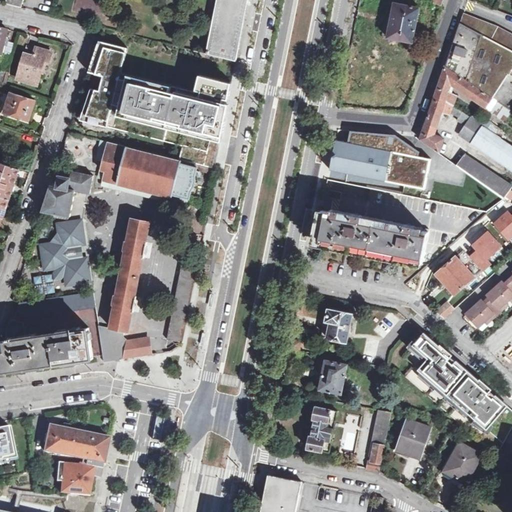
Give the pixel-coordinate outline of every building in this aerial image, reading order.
[(6,0),(5,4),(20,8),(22,0),(6,0)] [(217,0),(207,54),(236,61),(248,0),(217,0)] [(388,37),(413,42),(420,8),(395,3),(388,37)] [(460,23),(511,49),(511,33),(499,27),(464,13),(460,23)] [(511,49),(460,23),(446,66),(493,97),(497,100),(510,108),(511,103),(511,49)] [(128,48),(100,41),(91,72),(104,77),(100,91),(91,90),(81,120),(217,154),(227,103),(225,102),(225,99),(228,99),(232,83),(202,75),(197,92),(122,73),(128,48)] [(37,48),(34,57),(25,55),(18,79),(37,85),(45,60),(50,61),(52,52),(37,48)] [(436,94),(498,136),(502,130),(456,99),(458,93),(450,91),(452,85),(486,107),(493,97),(446,66),(436,94)] [(12,93),(5,112),(29,120),(35,101),(12,93)] [(426,124),(437,128),(443,112),(450,114),(451,113),(460,117),(458,121),(466,125),(461,135),(511,169),(511,144),(498,136),(436,94),(426,124)] [(497,100),(491,110),(506,121),(511,112),(511,109),(510,109),(510,108),(497,100)] [(423,131),(435,134),(437,128),(426,124),(425,127),(423,131)] [(337,140),(331,169),(424,188),(430,160),(418,157),(419,152),(396,135),(351,131),(350,143),(337,140)] [(420,139),(428,145),(440,153),(444,140),(434,137),(435,134),(423,131),(422,136),(420,139)] [(108,142),(102,169),(105,170),(104,178),(174,195),(174,194),(191,197),(193,189),(196,184),(197,179),(196,174),(199,166),(182,163),(183,160),(108,142)] [(511,188),(511,184),(465,154),(456,164),(489,188),(504,198),(505,198),(507,199),(511,190),(511,188)] [(0,196),(9,200),(17,176),(20,169),(0,162),(0,196)] [(28,179),(30,173),(30,172),(29,172),(20,169),(17,176),(27,179),(28,179)] [(51,184),(42,211),(71,216),(76,191),(92,194),(95,175),(72,170),(71,177),(60,174),(59,186),(51,184)] [(326,189),(325,196),(342,200),(343,193),(326,189)] [(0,226),(9,200),(0,196),(0,226)] [(430,229),(331,209),(331,212),(322,210),(316,242),(422,264),(430,229)] [(511,215),(508,211),(493,224),(508,241),(511,237),(511,215)] [(104,362),(119,359),(126,330),(129,331),(134,311),(135,312),(138,295),(137,295),(144,257),(146,257),(149,241),(147,241),(151,222),(133,218),(129,242),(128,241),(126,249),(127,250),(118,295),(116,295),(115,303),(116,303),(112,328),(99,325),(104,362)] [(72,220),(83,228),(82,219),(72,220)] [(57,223),(59,232),(52,243),(41,244),(45,269),(54,268),(56,269),(54,272),(55,279),(61,278),(63,275),(65,276),(76,284),(91,281),(87,257),(79,258),(77,245),(85,244),(83,228),(72,220),(57,223)] [(476,251),(470,257),(483,271),(491,265),(488,260),(502,247),(488,231),(471,246),(476,251)] [(468,282),(475,276),(457,256),(436,274),(444,283),(447,281),(457,292),(468,282)] [(198,267),(182,264),(169,339),(183,342),(198,267)] [(65,276),(66,285),(76,284),(65,276)] [(489,297),(500,309),(506,303),(510,300),(511,301),(511,280),(510,278),(505,283),(489,297)] [(489,297),(505,283),(503,281),(487,295),(489,297)] [(300,295),(325,300),(327,290),(302,285),(300,295)] [(19,302),(16,312),(29,316),(96,306),(94,291),(19,302)] [(474,307),(466,313),(479,327),(484,322),(489,319),(491,320),(501,311),(500,309),(489,297),(484,302),(476,309),(474,307)] [(474,307),(476,309),(484,302),(482,299),(474,307)] [(444,318),(455,308),(447,302),(437,311),(444,318)] [(329,308),(326,321),(331,322),(328,336),(347,340),(353,313),(329,308)] [(0,370),(94,357),(88,324),(4,340),(6,350),(0,350),(0,370)] [(415,366),(504,442),(511,427),(511,409),(424,333),(414,345),(425,355),(415,366)] [(299,350),(301,341),(292,339),(290,348),(299,350)] [(305,351),(299,350),(290,348),(288,355),(288,356),(303,359),(305,351)] [(321,390),(343,394),(349,363),(326,360),(321,390)] [(330,452),(338,411),(316,406),(314,419),(316,419),(313,436),(310,436),(308,448),(330,452)] [(369,457),(372,457),(376,433),(387,435),(392,412),(379,409),(369,457)] [(163,420),(155,418),(150,439),(158,441),(163,420)] [(408,419),(397,451),(421,459),(432,427),(408,419)] [(110,438),(50,425),(45,451),(83,459),(82,463),(80,463),(80,464),(59,462),(57,481),(62,481),(61,493),(68,493),(90,495),(94,476),(96,477),(97,474),(102,475),(103,469),(103,468),(104,463),(105,463),(110,438)] [(17,455),(11,427),(4,428),(3,428),(5,435),(0,436),(0,460),(3,460),(3,458),(17,455)] [(387,435),(376,433),(372,457),(371,461),(382,463),(387,435)] [(461,442),(445,471),(466,483),(482,454),(461,442)] [(380,470),(382,463),(371,461),(368,460),(367,468),(380,471),(380,470)] [(263,472),(254,511),(290,511),(296,479),(263,472)] [(379,511),(383,497),(376,495),(372,511),(379,511)]
